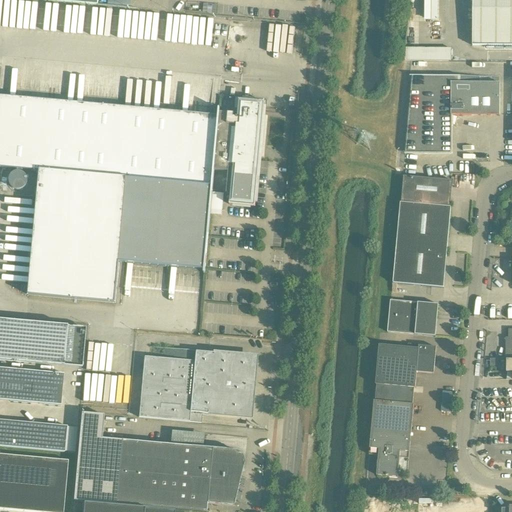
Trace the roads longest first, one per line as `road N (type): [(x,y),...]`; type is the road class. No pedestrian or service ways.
road 1 (tertiary): [(284,481),(327,0)]
road 2 (unclassified): [(511,487),(477,482),(460,453),(483,193),(511,173)]
